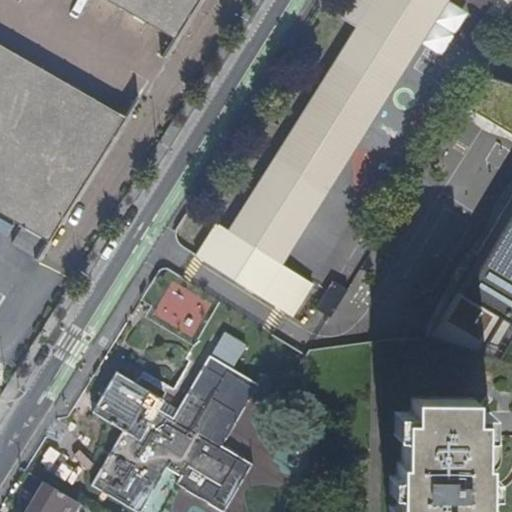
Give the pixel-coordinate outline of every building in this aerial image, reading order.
[(201,0),(105,0),(177,40),(201,0)] [(235,234),(221,225),(197,262),(248,294),(271,257),(280,262),(444,0),(467,0),(487,12),(494,0),(359,0),(347,21),(362,31),(235,234)] [(511,0),(494,0),(487,12),(511,28),(511,0)] [(448,1),(421,43),(443,56),(469,14),(448,1)] [(0,214),(49,243),(127,118),(0,45),(0,214)] [(511,191),(425,339),(504,352),(511,339),(511,81),(486,74),(465,107),(511,132),(511,191)] [(248,294),(291,321),(311,289),(277,267),(280,262),(271,257),(248,294)] [(184,290),(174,317),(178,318),(174,328),(196,336),(209,300),(184,290)] [(95,411),(127,430),(94,484),(140,511),(142,511),(168,469),(183,477),(178,485),(223,511),(225,511),(253,466),(223,448),(259,386),(212,358),(175,419),(159,410),(165,400),(118,372),(95,411)] [(484,511),(485,461),(481,461),(482,417),(472,417),(472,396),(412,395),(411,416),(401,415),(400,460),(396,461),(395,511),(484,511)] [(74,511),(75,511),(81,503),(45,481),(25,511),(72,511),(73,511),(74,511)]
